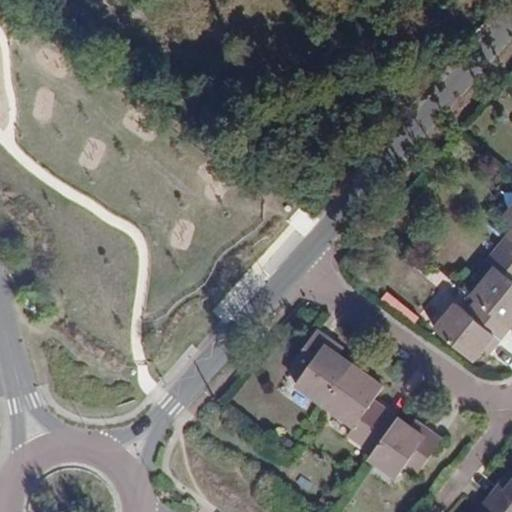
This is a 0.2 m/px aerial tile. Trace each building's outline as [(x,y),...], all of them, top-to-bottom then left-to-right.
[(511,204),(503,215),(511,222),(511,204)] [(511,241),(506,237),(487,259),(495,266),(511,279),(511,241)] [(511,279),(495,266),(470,295),(476,300),(509,327),(511,322),(511,279)] [(493,334),(499,339),(509,327),(476,300),(465,311),(493,334)] [(482,348),(493,334),(465,311),(455,302),(433,328),(472,360),(482,348)] [(302,373),(295,384),(323,404),(351,363),(338,354),(323,343),(327,337),(315,329),(291,364),(302,373)] [(482,348),(488,352),(499,339),(493,334),(482,348)] [(338,354),(343,349),(327,337),(323,343),(338,354)] [(354,426),(346,435),(371,454),(397,417),(384,408),(380,414),(369,405),(373,399),(383,385),(351,363),(323,404),(354,426)] [(384,408),(373,399),(369,405),(380,414),(384,408)] [(425,437),(409,426),(397,417),(371,454),(367,459),(396,478),(404,466),(425,437)] [(429,431),(414,420),(409,426),(425,437),(429,431)] [(441,440),(429,431),(425,437),(404,466),(416,475),(441,440)] [(511,479),(511,473),(509,472),(497,486),(503,491),(511,479)] [(511,479),(503,491),(511,498),(511,479)] [(497,486),(488,497),(507,511),(511,511),(511,498),(503,491),(497,486)] [(507,511),(488,497),(479,508),(482,511),(507,511)]
